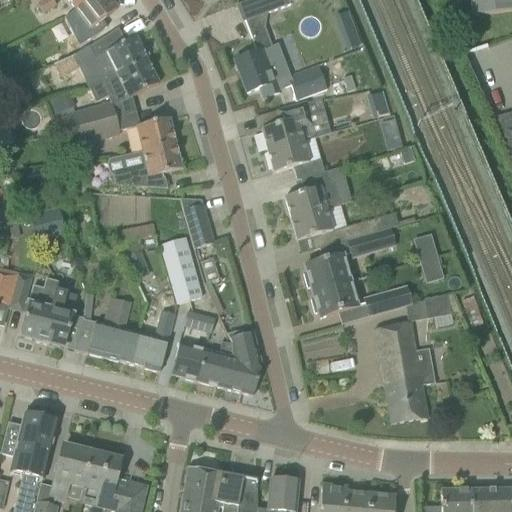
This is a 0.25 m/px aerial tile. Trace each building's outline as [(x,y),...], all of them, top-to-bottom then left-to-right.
[(43,16),(56,8),(50,0),(44,0),(36,5),(43,16)] [(65,0),(74,11),(87,0),(65,0)] [(116,11),(107,0),(87,0),(74,11),(90,31),(116,11)] [(259,0),(266,15),(289,6),(288,4),(298,0),(259,0)] [(511,0),(471,0),(474,18),(511,12),(511,0)] [(145,62),(145,61),(147,57),(144,51),(140,51),(134,39),(104,54),(98,42),(86,49),(74,57),(72,58),(77,67),(80,66),(91,87),(105,82),(145,62)] [(256,54),(234,63),(246,95),(259,90),(263,100),(290,90),(286,79),(288,79),(276,47),(271,49),(256,55),(256,54)] [(511,51),(511,52),(511,51),(511,116),(496,121),(496,120),(494,120),(495,121),(511,159),(511,51)] [(127,101),(157,86),(145,62),(105,82),(91,87),(87,88),(94,104),(111,96),(116,106),(127,101)] [(288,79),(286,79),(290,90),(294,103),(326,92),(317,68),(305,73),(288,79)] [(260,132),(266,154),(302,144),(315,139),(309,118),(324,113),(323,102),(304,107),(303,105),(276,113),(279,126),(260,132)] [(68,134),(116,121),(113,108),(112,104),(110,104),(64,117),(68,134)] [(119,133),(116,121),(68,134),(73,151),(121,137),(119,133)] [(142,154),(174,146),(168,121),(135,128),(142,154)] [(323,174),(320,161),(321,161),(315,139),(302,144),(266,154),(273,175),(292,170),(295,182),(323,174)] [(398,140),(387,143),(390,153),(401,149),(398,140)] [(180,171),(174,146),(142,154),(108,161),(106,167),(108,175),(112,178),(114,188),(165,192),(166,191),(163,180),(162,176),(180,171)] [(36,185),(69,181),(67,169),(35,173),(36,185)] [(283,200),(289,221),(325,211),(339,207),(333,185),(331,186),(328,173),(323,174),(295,182),(295,183),(299,182),(303,194),(283,200)] [(0,192),(0,221),(13,214),(0,192)] [(180,201),(194,251),(212,246),(200,202),(180,201)] [(313,252),(345,243),(378,234),(374,221),(346,229),(339,207),(325,211),(289,221),(296,243),(309,239),(313,252)] [(36,215),(29,217),(34,239),(40,237),(58,233),(63,232),(57,210),(54,211),(36,215)] [(389,231),(378,234),(345,243),(350,262),(394,249),(389,231)] [(429,236),(410,241),(422,285),(441,280),(429,236)] [(159,247),(167,277),(172,295),(173,295),(176,306),(201,299),(185,240),(159,247)] [(148,275),(140,255),(129,259),(136,279),(148,275)] [(309,290),(310,295),(349,284),(341,258),(303,269),(304,274),(302,275),(306,291),(309,290)] [(0,300),(10,303),(17,276),(0,271),(0,300)] [(29,279),(17,276),(10,303),(22,306),(29,279)] [(42,291),(31,288),(18,339),(40,344),(53,294),(56,284),(45,281),(42,291)] [(349,284),(310,295),(311,300),(309,300),(313,316),(316,315),(317,321),(356,309),(349,284)] [(410,308),(405,288),(361,301),(367,320),(410,308)] [(71,317),(70,317),(74,301),(73,299),(53,294),(40,344),(63,350),(71,317)] [(446,297),(423,302),(427,321),(450,317),(446,297)] [(81,322),(74,353),(86,356),(114,363),(135,369),(139,352),(133,350),(137,335),(123,332),(121,331),(128,305),(110,300),(109,306),(107,307),(102,326),(94,324),(82,321),(81,322)] [(137,335),(133,350),(139,352),(135,369),(158,375),(163,355),(173,317),(159,313),(153,339),(137,335)] [(183,329),(210,336),(214,321),(187,314),(183,329)] [(414,354),(408,325),(373,332),(390,426),(426,420),(420,388),(433,386),(427,351),(414,354)] [(226,337),(230,346),(236,344),(224,391),(251,399),(259,368),(251,335),(243,337),(241,333),(226,337)] [(197,385),(224,391),(236,344),(230,346),(220,345),(218,357),(205,354),(197,385)] [(170,377),(197,385),(205,354),(177,347),(170,377)] [(50,444),(55,424),(23,417),(13,459),(10,474),(22,477),(13,511),(34,511),(35,506),(50,444)] [(80,495),(90,456),(62,449),(49,500),(64,504),(67,492),(80,495)] [(80,495),(78,503),(109,511),(139,511),(145,489),(125,484),(123,492),(111,489),(118,462),(90,456),(80,495)] [(216,511),(223,477),(186,470),(179,507),(178,511),(216,511)] [(255,511),(256,511),(255,483),(223,477),(216,511),(255,511)] [(264,511),(256,511),(255,511),(294,511),(295,504),(296,484),(293,484),(294,481),(281,480),(281,483),(268,482),(265,511),(264,511)] [(343,511),(345,489),(320,486),(318,506),(319,511),(317,511),(343,511)] [(346,489),(345,489),(343,511),(367,511),(369,496),(345,494),(346,489)] [(510,511),(510,491),(469,492),(469,511),(510,511)] [(469,511),(469,492),(439,492),(439,509),(422,509),(422,511),(469,511)] [(392,511),(394,499),(369,496),(367,511),(392,511)]
